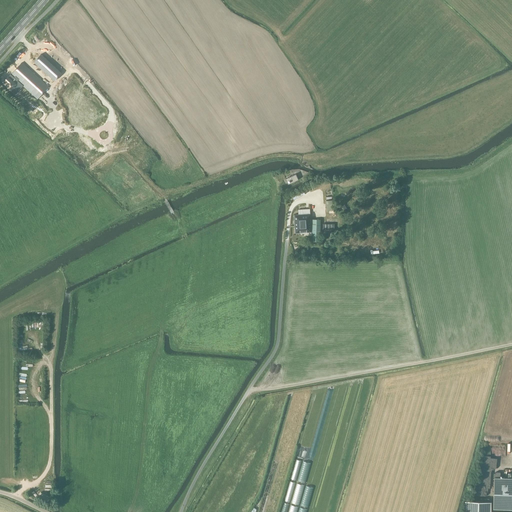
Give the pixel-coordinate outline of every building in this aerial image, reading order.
[(34,62),(55,81),(62,74),(41,55),(34,62)] [(16,69),(11,75),(38,100),(49,88),(22,63),(16,69)] [(6,85),(12,91),(18,85),(9,77),(5,82),(7,83),(6,85)] [(42,101),(36,109),(41,113),(48,105),(42,101)] [(286,179),(288,184),(298,180),(296,175),(286,179)] [(296,233),(298,233),(298,238),(303,237),(303,233),(312,232),(311,220),(310,214),(310,209),(301,210),(298,210),(299,215),(295,215),(296,233)] [(312,241),(320,241),(321,220),(313,220),(312,241)] [(335,224),(323,224),(323,230),(326,230),(325,233),(332,233),(332,230),(335,230),(335,224)] [(511,479),(495,479),(494,509),(511,510),(511,479)] [(491,511),(492,502),(467,502),(466,511),(491,511)]
